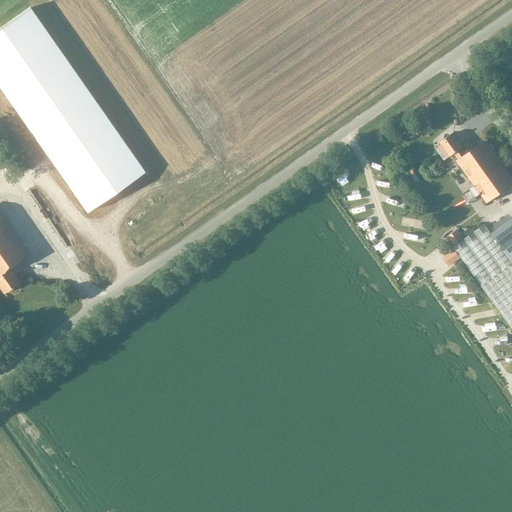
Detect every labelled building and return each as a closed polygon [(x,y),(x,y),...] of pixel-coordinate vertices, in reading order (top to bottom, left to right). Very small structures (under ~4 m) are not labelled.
[(30,8),(0,28),(0,87),(87,212),(144,172),(30,8)] [(439,146),(435,149),(443,161),(450,156),(455,153),(459,159),(458,160),(488,202),(511,185),(511,176),(486,140),(467,153),(463,147),(453,132),(440,142),(438,144),(439,146)] [(0,284),(6,293),(20,283),(10,267),(29,254),(0,213),(0,284)] [(484,225),(453,247),(455,250),(456,249),(462,257),(461,258),(511,328),(511,218),(492,233),(491,234),(484,225)] [(457,230),(449,236),(454,243),(463,237),(457,230)] [(447,255),(446,256),(453,264),(454,264),(461,258),(462,257),(456,249),(455,250),(447,255)]
